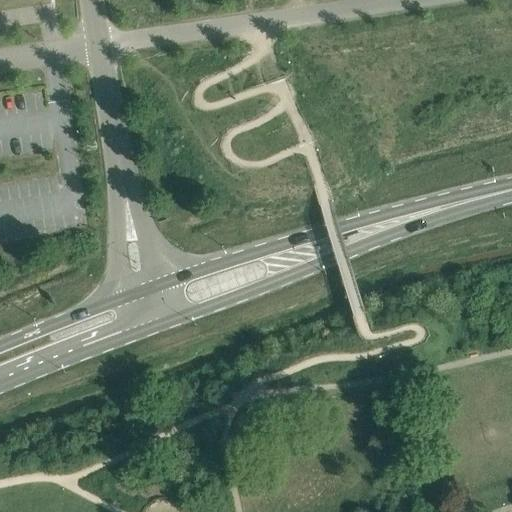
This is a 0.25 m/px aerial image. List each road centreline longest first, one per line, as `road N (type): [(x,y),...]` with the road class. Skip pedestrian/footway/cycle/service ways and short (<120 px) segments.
road 1 (primary): [(155,326),(419,215)]
road 2 (primary): [(419,215),(288,243),(145,289)]
road 3 (unclassified): [(99,47),(145,289)]
road 4 (primary): [(0,386),(155,326)]
road 5 (primary): [(145,289),(0,347)]
